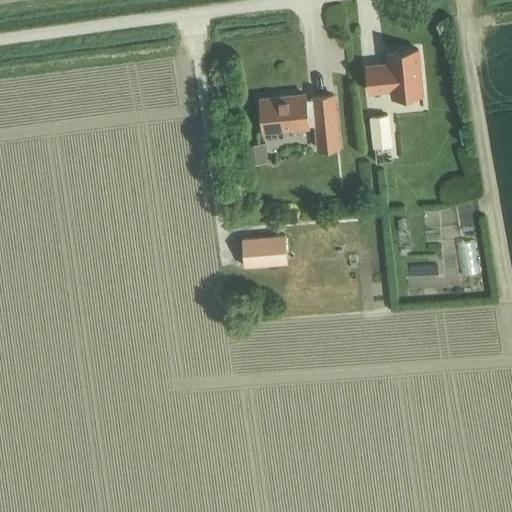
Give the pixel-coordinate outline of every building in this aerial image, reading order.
[(365,63),(368,93),(390,90),(391,98),(425,94),(420,46),(387,50),(388,61),(365,63)] [(308,127),(308,126),(316,125),(318,149),(338,147),(333,95),(313,97),(313,99),(305,100),(304,95),(260,99),(263,132),(308,127)] [(390,114),(371,116),(373,146),(393,144),(390,114)] [(242,143),(242,146),(244,163),(250,162),(269,160),(267,141),(242,143)] [(455,204),(429,206),(431,228),(457,226),(455,204)] [(251,227),(234,229),(237,260),(281,256),(278,224),(251,227)] [(481,263),(481,229),(464,229),(464,263),(481,263)]
